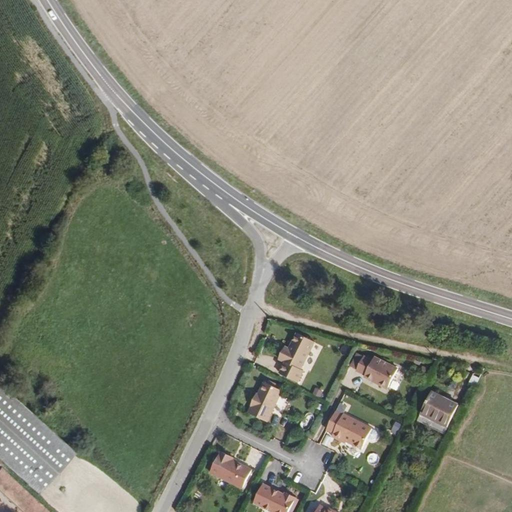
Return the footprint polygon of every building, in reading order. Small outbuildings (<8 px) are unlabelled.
[(299,370),(313,342),(296,333),(288,349),(283,347),(277,359),(284,363),(278,374),(296,383),(302,371),(299,370)] [(369,360),(360,355),(353,370),(362,374),(361,376),(372,382),(373,380),(375,381),(376,384),(383,387),(386,386),(394,367),(371,356),(369,360)] [(472,375),(468,385),(476,388),(479,377),(472,375)] [(281,390),(263,382),(256,397),(254,397),(250,405),(251,406),(248,412),(267,421),(281,390)] [(436,428),(450,398),(431,390),(417,418),(436,428)] [(456,401),(450,398),(436,428),(443,430),(456,401)] [(59,466),(0,409),(0,461),(33,493),(59,466)] [(341,414),(333,411),(325,429),(332,432),(331,434),(360,448),(366,436),(369,438),(374,437),(376,432),(373,428),(341,413),(341,414)] [(398,433),(402,424),(396,421),(392,430),(398,433)] [(234,457),(221,450),(210,472),(243,488),(252,469),(233,459),(234,457)] [(44,511),(1,470),(0,471),(0,492),(19,511),(44,511)] [(285,494),(263,483),(254,502),(274,511),(289,511),(297,497),(286,492),(285,494)]
